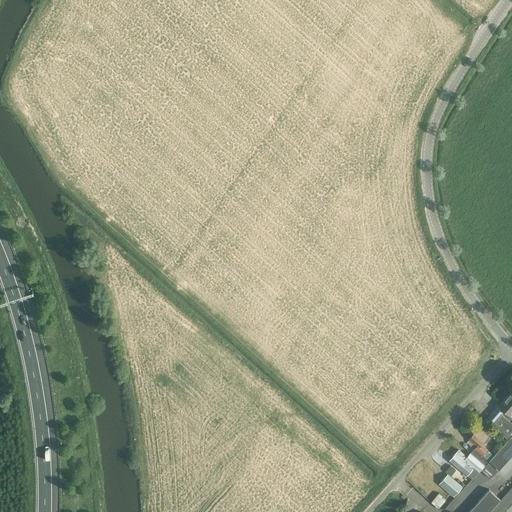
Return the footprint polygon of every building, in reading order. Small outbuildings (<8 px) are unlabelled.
[(511,390),(501,403),(506,408),(504,410),(510,416),(511,413),(511,390)] [(511,420),(510,423),(502,414),(502,413),(508,418),(510,416),(504,410),(506,408),(501,403),(488,417),(494,423),(492,425),(508,439),(489,461),(488,461),(484,465),(484,466),(482,469),(490,477),(498,469),(499,470),(511,455),(511,420)] [(484,465),(488,461),(482,456),(487,450),(481,445),(488,437),(478,428),(469,439),(477,446),(471,453),(484,465)] [(466,475),(472,469),(473,467),(479,472),(484,466),(470,454),(465,460),(467,462),(466,463),(462,460),(466,456),(459,450),(450,460),(466,475)] [(461,486),(448,474),(439,483),(453,495),(461,486)] [(511,511),(511,488),(490,511),(511,511)] [(488,511),(500,500),(489,490),(468,511),(488,511)]
